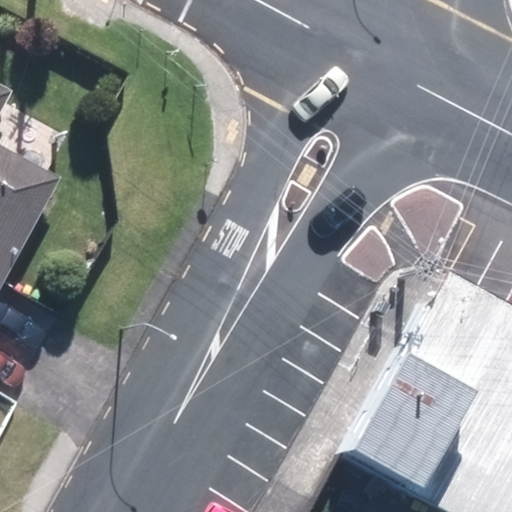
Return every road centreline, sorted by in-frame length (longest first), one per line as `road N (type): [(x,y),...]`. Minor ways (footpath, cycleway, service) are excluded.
road 1 (residential): [(370,64),(113,511)]
road 2 (tertiary): [(370,64),(511,139)]
road 3 (residential): [(252,0),(370,64)]
